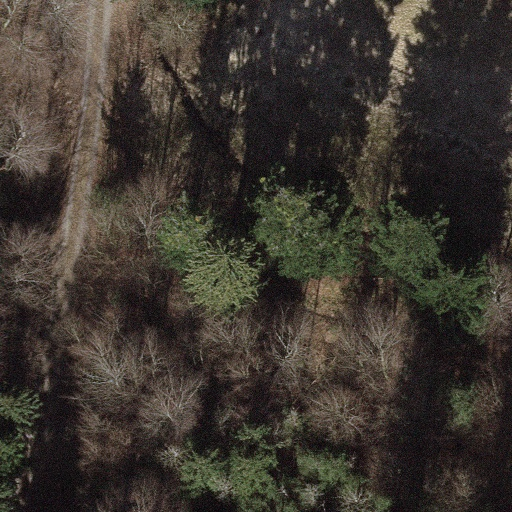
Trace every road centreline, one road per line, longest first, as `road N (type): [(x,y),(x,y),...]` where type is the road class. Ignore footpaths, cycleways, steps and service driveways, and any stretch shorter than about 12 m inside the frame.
road 1 (track): [(101,0),(94,107),(18,511)]
road 2 (track): [(94,107),(217,248),(264,284),(511,370)]
